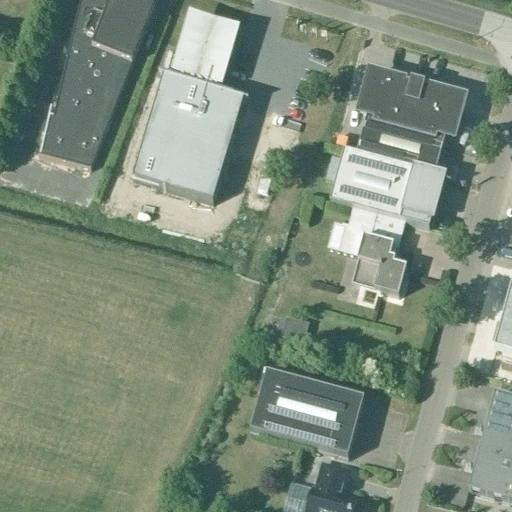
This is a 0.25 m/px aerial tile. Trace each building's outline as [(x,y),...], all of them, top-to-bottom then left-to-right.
[(91,54),(111,4),(89,0),(81,0),(53,121),(49,120),(40,159),(38,159),(38,160),(90,174),(131,69),(91,54)] [(154,11),(126,0),(112,0),(111,4),(91,54),(131,69),(154,11)] [(163,81),(132,185),(213,208),(243,105),(246,106),(246,104),(218,96),(234,42),(240,43),(240,41),(221,39),(223,34),(213,30),(203,28),(201,33),(184,25),(183,26),(188,29),(172,83),(161,79),(161,81),(163,81)] [(370,242),(376,219),(429,234),(443,182),(435,180),(445,141),(453,144),(464,103),(370,78),(359,118),(367,120),(356,159),(343,155),(329,207),(352,213),(348,230),(341,228),(341,229),(347,231),(342,249),(360,254),(358,260),(363,262),(357,285),(380,291),(379,296),(398,301),(406,271),(393,268),(394,263),(390,262),(393,249),(370,242)] [(511,261),(511,251),(500,251),(499,261),(511,261)] [(511,291),(494,355),(511,360),(511,291)] [(250,437),(348,463),(364,404),(266,377),(250,437)] [(468,495),(511,507),(511,402),(494,398),(488,421),(484,420),(481,421),(478,423),(477,427),(478,431),(480,434),(484,435),(478,458),(474,457),(470,458),(467,461),(467,465),(467,469),(470,471),(474,472),(468,495)] [(313,493),(307,511),(353,511),(355,505),(342,501),(349,476),(322,469),(315,494),(313,493)]
